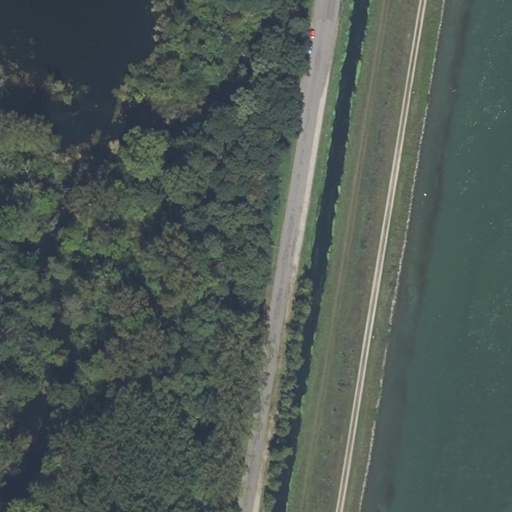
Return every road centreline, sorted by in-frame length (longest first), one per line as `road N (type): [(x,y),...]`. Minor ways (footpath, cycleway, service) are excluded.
road 1 (track): [(388,0),(301,511)]
road 2 (track): [(424,0),(338,511)]
